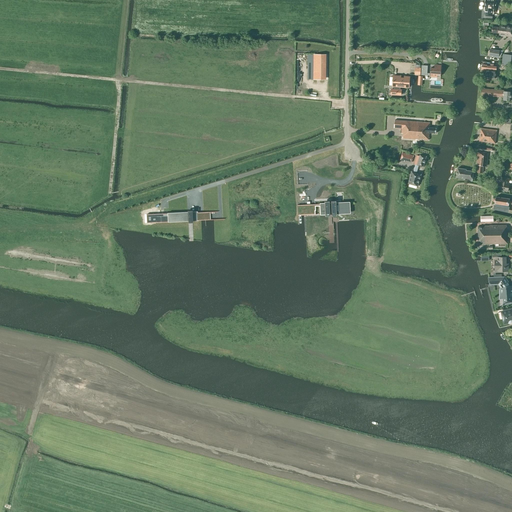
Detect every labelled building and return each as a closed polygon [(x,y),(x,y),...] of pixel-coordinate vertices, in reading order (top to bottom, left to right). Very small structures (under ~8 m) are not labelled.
[(495,11),(496,0),(485,0),(484,11),(485,11),(485,16),(492,16),(493,11),(495,11)] [(498,36),(502,36),(503,26),(501,25),(500,28),(492,27),(492,32),(498,33),(498,36)] [(511,26),(503,26),(502,36),(506,37),(506,36),(511,36),(511,26)] [(500,50),(490,49),(489,56),(500,57),(503,51),(500,50)] [(511,55),(503,54),(501,64),(510,65),(511,55)] [(325,55),(313,55),(313,80),(325,80),(325,55)] [(430,75),(430,79),(430,75),(437,76),(437,74),(441,74),(441,71),(441,72),(442,63),(441,63),(441,67),(435,66),(434,68),(431,68),(431,71),(430,70),(430,74),(427,73),(427,66),(422,65),(421,75),(430,75)] [(496,71),(496,67),(482,65),(482,70),(486,70),(485,77),(495,79),(496,71)] [(421,68),(415,68),(415,75),(418,75),(418,76),(418,85),(422,85),(423,76),(420,76),(421,68)] [(409,77),(393,76),(393,86),(395,86),(394,89),(391,89),(391,94),(401,95),(401,90),(400,90),(400,86),(409,87),(409,77)] [(511,100),(511,92),(504,91),(504,90),(482,88),(481,96),(503,97),(503,100),(511,100)] [(430,123),(395,120),(394,128),(402,128),(402,133),(403,133),(403,138),(428,140),(429,133),(436,133),(436,128),(429,127),(430,123)] [(497,130),(481,128),(479,141),(495,143),(497,130)] [(486,166),(487,153),(478,152),(476,165),(478,165),(477,173),(482,173),(483,166),(486,166)] [(404,160),(412,162),(413,156),(402,153),(400,160),(404,162),(404,160)] [(426,156),(422,155),(420,154),(419,156),(417,155),(414,164),(416,164),(413,172),(412,171),(408,183),(417,186),(421,174),(416,173),(419,165),(423,167),(426,156)] [(458,168),(456,177),(465,179),(464,180),(472,181),(473,171),(466,170),(466,169),(458,168)] [(508,191),(509,184),(508,184),(509,178),(501,177),(502,173),(497,172),(494,186),(497,187),(496,189),(508,191)] [(509,201),(509,199),(496,197),(496,198),(494,198),(493,201),(495,203),(495,205),(495,206),(494,206),(494,209),(508,211),(508,205),(508,204),(511,204),(511,201),(509,201)] [(338,213),(349,213),(348,203),(335,203),(335,201),(331,201),(331,204),(329,204),(329,201),(324,201),(324,204),(320,204),(320,203),(319,203),(319,204),(297,205),(297,215),(304,215),(316,214),(315,214),(315,211),(315,206),(319,206),(320,209),(320,213),(325,213),(325,216),(329,216),(329,213),(331,212),(331,216),(336,216),(336,212),(338,212),(338,213)] [(187,212),(167,213),(167,216),(156,216),(156,223),(168,222),(188,221),(188,223),(193,223),(193,221),(197,221),(198,221),(201,220),(210,220),(210,212),(197,213),(197,212),(192,212),(192,210),(187,211),(187,212)] [(506,230),(506,225),(489,225),(489,226),(484,226),(484,227),(478,227),(478,242),(479,242),(479,244),(508,244),(507,230),(506,230)] [(506,264),(506,257),(496,257),(496,260),(495,260),(495,271),(497,271),(504,271),(504,274),(508,274),(508,264),(506,264)] [(507,282),(504,277),(488,278),(490,284),(499,284),(501,286),(507,282)] [(511,289),(511,286),(501,288),(501,299),(503,298),(503,304),(511,302),(511,289)] [(511,309),(500,312),(500,313),(503,323),(503,324),(511,321),(511,309)]
